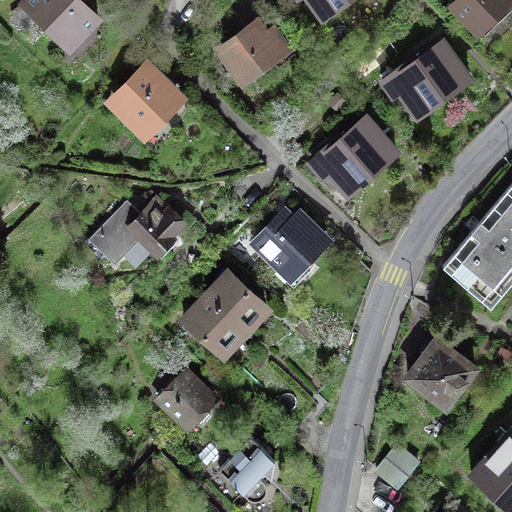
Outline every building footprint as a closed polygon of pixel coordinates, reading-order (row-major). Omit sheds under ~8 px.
[(67,47),(98,16),(80,0),(26,0),(23,4),(67,47)] [(313,0),(324,14),(343,0),(313,0)] [(511,0),(452,0),(451,2),(485,36),(511,9),(511,0)] [(278,66),(301,48),(281,23),(269,32),(266,28),(261,32),(254,23),(222,48),(244,76),(270,56),(278,66)] [(418,112),(467,76),(441,41),(408,66),(405,61),(381,79),(393,94),(400,88),(418,112)] [(166,105),(176,96),(147,67),(115,100),(144,128),(154,118),(158,122),(170,110),(166,105)] [(349,190),(394,149),(364,118),(334,145),(330,141),(309,161),(321,175),(328,168),(349,190)] [(511,188),(507,184),(442,262),(486,299),(505,277),(509,280),(511,276),(511,188)] [(156,196),(140,212),(126,198),(88,237),(114,263),(140,236),(157,252),(174,235),(171,232),(184,219),(170,206),(168,208),(156,196)] [(284,210),(250,245),(261,255),(265,250),(291,275),(293,272),(295,275),(307,263),(305,261),(326,239),(298,212),(292,218),(284,210)] [(206,293),(242,327),(265,303),(228,269),(206,293)] [(242,327),(206,293),(183,317),(220,352),(242,327)] [(362,299),(347,293),(336,326),(351,331),(362,299)] [(471,370),(475,366),(436,336),(407,374),(440,399),(440,404),(442,406),(448,405),(450,404),(450,398),(462,381),(467,385),(476,373),(471,370)] [(212,395),(184,368),(157,396),(185,423),(212,395)] [(511,508),(511,427),(472,473),(511,508)] [(274,457),(250,434),(219,467),(249,496),(253,497),(258,497),(261,495),(264,492),(266,489),(266,484),(265,479),(260,475),(265,470),(271,476),(274,457)] [(212,438),(197,456),(207,464),(222,447),(212,438)] [(399,485),(417,462),(394,444),(375,466),(399,485)]
